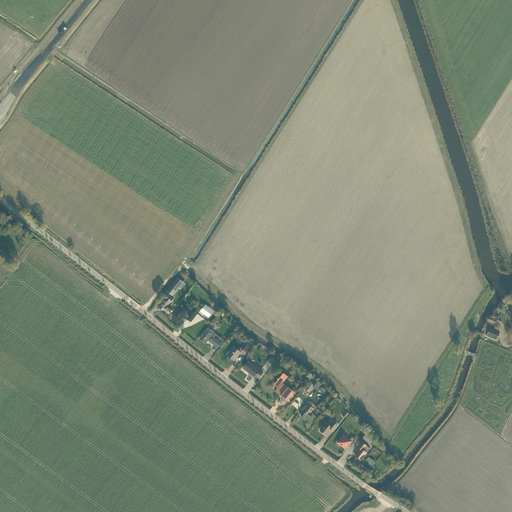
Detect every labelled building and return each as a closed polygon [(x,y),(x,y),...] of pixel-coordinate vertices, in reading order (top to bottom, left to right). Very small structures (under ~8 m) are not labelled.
[(177,278),(173,283),(167,291),(172,296),(183,283),(177,278)] [(165,300),(164,300),(159,307),(163,311),(164,311),(168,314),(172,310),(167,306),(169,304),(173,299),(168,295),(165,300)] [(183,309),(180,313),(175,319),(181,325),(186,318),(191,322),(197,314),(192,310),(189,314),(183,309)] [(483,334),(486,336),(496,340),(499,332),(490,329),(492,324),(494,325),(497,319),(489,316),(487,322),(488,322),(483,334)] [(209,341),(217,348),(220,343),(223,340),(215,334),(212,337),(211,336),(214,332),(208,328),(200,339),(205,343),(208,339),(210,341),(209,341)] [(241,348),(238,351),(233,346),(226,355),(234,361),(242,351),(245,354),(251,346),(248,343),(243,350),(241,348)] [(243,368),(248,372),(248,373),(254,377),(255,376),(258,378),(263,372),(256,367),(255,367),(248,362),(243,368)] [(283,397),(282,398),(282,400),(284,400),(285,399),(289,402),(295,393),(282,383),(288,377),(283,373),(279,378),(277,379),(277,380),(274,385),(277,388),(275,391),(283,397)] [(308,393),(314,386),(309,382),(304,389),(308,393)] [(308,405),(313,409),(315,410),(317,407),(308,400),(306,403),(308,405)] [(305,410),(300,416),(307,421),(312,416),(309,414),(313,409),(308,405),(304,410),(305,410)] [(326,423),(324,422),(321,426),(323,427),(320,431),(325,435),(330,429),(333,431),(337,426),(332,422),(329,426),(326,423)] [(366,432),(362,437),(369,444),(374,439),(366,432)] [(337,443),(345,449),(349,444),(351,446),(356,440),(352,437),(350,440),(343,435),(337,443)] [(360,449),(355,455),(360,460),(366,453),(363,450),(366,445),(362,442),(357,448),(360,449)]
